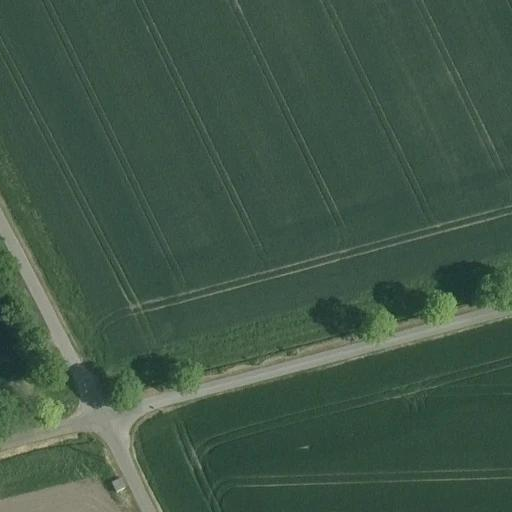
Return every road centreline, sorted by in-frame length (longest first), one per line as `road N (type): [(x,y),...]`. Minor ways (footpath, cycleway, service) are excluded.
road 1 (unclassified): [(105,422),(511,309)]
road 2 (unclassified): [(0,216),(105,422)]
